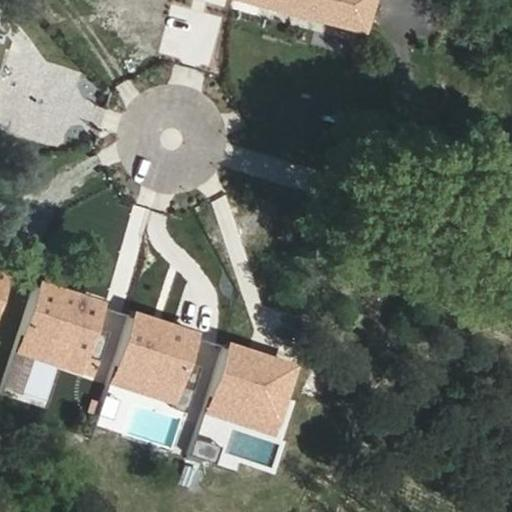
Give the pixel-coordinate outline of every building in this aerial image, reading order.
[(245,0),(361,31),(368,0),(245,0)] [(100,307),(35,285),(18,335),(95,361),(106,327),(94,323),(100,307)] [(192,335),(128,314),(111,368),(192,394),(203,359),(186,353),(192,335)] [(95,361),(18,335),(13,350),(90,375),(95,361)] [(285,366),(222,345),(207,394),(269,414),(285,366)] [(192,394),(111,368),(106,383),(173,404),(171,410),(185,415),(187,409),(192,394)] [(269,414),(207,394),(202,409),(265,429),(269,414)]
